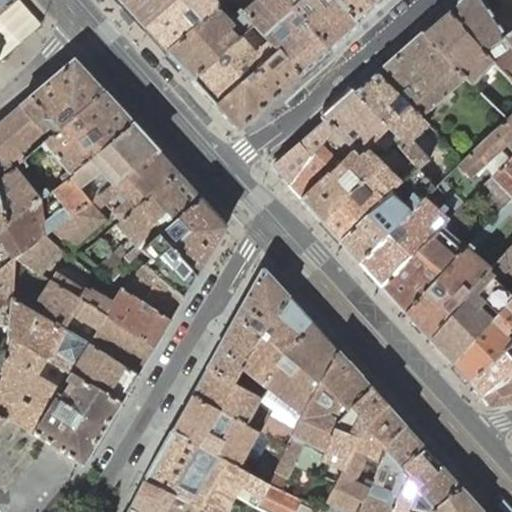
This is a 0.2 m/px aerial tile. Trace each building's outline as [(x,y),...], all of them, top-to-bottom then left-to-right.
[(0,59),(42,25),(19,0),(14,0),(0,13),(0,59)] [(0,0),(0,13),(14,0),(0,0)] [(145,28),(177,0),(128,0),(124,4),(135,16),(145,28)] [(177,0),(145,28),(156,39),(167,51),(215,9),(220,5),(225,0),(177,0)] [(215,9),(167,51),(181,67),(192,79),(237,39),(253,24),(242,11),(240,9),(231,0),(225,0),(220,5),(215,9)] [(300,76),(330,50),(284,0),(254,0),(242,11),(253,24),(269,40),(278,50),(300,76)] [(337,0),(284,0),(330,50),(359,24),(337,0)] [(337,0),(359,24),(385,0),(337,0)] [(459,0),(448,10),(461,29),(481,50),(503,35),(496,24),(494,22),(488,13),(499,5),(500,3),(497,0),(459,0)] [(448,10),(422,33),(441,55),(465,78),(471,84),(492,62),(481,50),(461,29),(448,10)] [(204,93),(215,105),(261,65),(278,50),(269,40),(253,24),(237,39),(192,79),(204,93)] [(511,29),(511,30),(503,35),(481,50),(492,62),(502,72),(511,82),(511,29)] [(422,33),(376,73),(420,117),(432,106),(451,90),(465,78),(441,55),(422,33)] [(240,129),(300,76),(278,50),(261,65),(215,105),(237,128),(240,129)] [(86,72),(74,59),(20,105),(44,132),(47,130),(52,135),(104,92),(86,72)] [(419,169),(425,178),(431,173),(424,165),(429,161),(412,141),(428,125),(420,117),(376,73),(354,93),(388,128),(399,138),(402,141),(407,146),(401,150),(406,157),(415,166),(419,169)] [(117,107),(104,92),(52,135),(48,139),(44,142),(68,171),(60,177),(64,182),(133,125),(117,107)] [(381,148),(385,151),(390,147),(393,143),(397,146),(402,141),(399,138),(388,128),(354,93),(325,118),(334,130),(352,150),(357,157),(367,148),(381,148)] [(19,105),(0,121),(0,151),(13,168),(22,160),(44,142),(48,139),(52,135),(47,130),(44,132),(20,105),(19,105)] [(458,164),(470,177),(503,146),(511,155),(511,113),(507,118),(463,159),(458,164)] [(273,168),(289,185),(312,156),(334,130),(325,118),(298,142),(273,163),(273,168)] [(31,205),(6,222),(0,227),(0,238),(13,261),(15,258),(43,235),(51,229),(72,215),(90,201),(80,189),(100,171),(112,184),(156,150),(145,137),(133,125),(64,182),(50,194),(40,198),(37,201),(31,205)] [(294,191),(300,198),(327,173),(328,174),(352,150),(334,130),(312,156),(289,185),(294,191)] [(330,231),(339,241),(390,191),(398,183),(400,181),(399,181),(391,172),(406,157),(401,150),(407,146),(402,141),(397,146),(393,150),(388,155),(381,162),(321,221),(330,231)] [(381,148),(367,148),(357,157),(352,150),(328,174),(327,173),(300,198),(309,208),(321,221),(381,162),(388,155),(385,151),(381,148)] [(166,160),(156,150),(72,215),(51,229),(53,231),(73,248),(80,254),(86,249),(115,225),(120,222),(178,174),(166,160)] [(0,178),(13,168),(0,151),(0,178)] [(511,195),(511,155),(491,175),(511,195)] [(13,168),(0,178),(0,201),(1,204),(2,208),(4,213),(5,217),(6,222),(31,205),(37,201),(40,198),(50,194),(45,189),(37,195),(19,172),(27,166),(22,160),(13,168)] [(458,164),(437,185),(449,198),(470,177),(458,164)] [(350,252),(358,261),(418,203),(422,199),(434,188),(425,178),(419,169),(415,166),(399,181),(400,181),(398,183),(410,195),(402,203),(390,191),(339,241),(350,252)] [(80,189),(90,201),(112,184),(100,171),(80,189)] [(187,184),(178,174),(120,222),(115,225),(135,246),(127,252),(121,244),(97,267),(111,279),(128,261),(133,256),(139,251),(141,249),(159,233),(200,199),(187,184)] [(480,185),(503,207),(511,198),(511,195),(491,175),(480,185)] [(511,198),(503,207),(478,233),(463,249),(405,312),(416,325),(428,338),(474,285),(488,270),(498,260),(511,245),(511,198)] [(211,210),(200,199),(159,233),(196,277),(214,247),(226,227),(226,226),(211,210)] [(372,276),(381,286),(439,228),(446,221),(446,220),(440,216),(446,209),(442,205),(436,211),(422,199),(418,203),(358,261),(372,276)] [(471,216),(460,206),(456,209),(465,218),(468,220),(471,216)] [(439,228),(450,239),(467,221),(468,220),(465,218),(456,209),(446,220),(446,221),(439,228)] [(393,299),(405,312),(463,249),(450,239),(439,228),(381,286),(393,299)] [(196,277),(159,233),(141,249),(149,256),(143,264),(183,298),(190,287),(196,277)] [(58,247),(43,235),(15,258),(39,273),(58,247)] [(511,245),(498,260),(488,270),(474,285),(428,338),(441,352),(453,365),(505,304),(511,297),(511,245)] [(86,249),(80,254),(86,258),(88,256),(89,252),(86,249)] [(15,258),(13,261),(0,270),(0,303),(3,302),(10,299),(11,297),(12,298),(93,347),(137,375),(147,359),(154,347),(51,281),(40,298),(14,283),(15,258)] [(183,298),(143,264),(123,288),(170,320),(179,305),(183,298)] [(229,326),(206,367),(223,377),(228,370),(236,376),(242,367),(239,365),(289,295),(274,279),(264,268),(261,269),(229,326)] [(56,274),(51,281),(154,347),(163,332),(170,320),(123,288),(119,295),(113,304),(90,290),(88,293),(56,274)] [(223,377),(260,399),(266,389),(267,388),(261,382),(312,321),(297,304),(289,295),(239,365),(242,367),(236,376),(228,370),(223,377)] [(128,391),(137,375),(93,347),(12,298),(11,297),(10,299),(7,334),(8,335),(47,359),(70,373),(120,402),(128,391)] [(460,373),(468,382),(511,342),(511,297),(505,304),(453,365),(460,373)] [(260,433),(285,447),(294,430),(300,417),(306,403),(339,351),(320,329),(312,321),(261,382),(267,388),(266,389),(260,399),(273,409),(269,415),(271,416),(260,433)] [(47,359),(8,335),(5,347),(0,361),(0,414),(7,419),(7,418),(21,426),(25,428),(31,432),(34,434),(57,395),(61,389),(38,374),(47,359)] [(476,391),(481,396),(511,378),(511,342),(468,382),(476,391)] [(285,447),(267,484),(282,491),(295,464),(316,473),(322,460),(342,415),(370,386),(349,362),(339,351),(306,403),(300,417),(294,430),(285,447)] [(206,367),(191,394),(245,425),(260,399),(223,377),(206,367)] [(102,433),(120,402),(70,373),(66,380),(75,386),(66,400),(57,395),(34,434),(73,458),(83,465),(102,433)] [(509,404),(511,403),(511,378),(481,396),(489,405),(493,406),(508,404),(509,404)] [(375,392),(370,386),(342,415),(322,460),(343,469),(365,424),(386,404),(375,392)] [(191,394),(171,431),(238,468),(245,472),(247,474),(255,460),(245,455),(258,432),(245,425),(191,394)] [(337,481),(327,502),(347,511),(357,511),(375,474),(386,443),(405,425),(392,411),(386,404),(365,424),(343,469),(337,481)] [(375,474),(357,511),(390,511),(407,475),(400,466),(424,446),(410,431),(405,425),(386,443),(375,474)] [(321,511),(323,509),(282,491),(267,484),(247,474),(245,472),(238,468),(171,431),(143,480),(206,511),(223,511),(234,493),(258,506),(270,511),(321,511)] [(406,511),(416,487),(442,466),(429,451),(424,446),(400,466),(407,475),(390,511),(406,511)] [(448,473),(442,466),(416,487),(406,511),(428,511),(435,508),(461,487),(448,473)] [(206,511),(143,480),(129,508),(137,511),(206,511)] [(470,497),(461,487),(435,508),(428,511),(477,511),(483,511),(470,497)]
